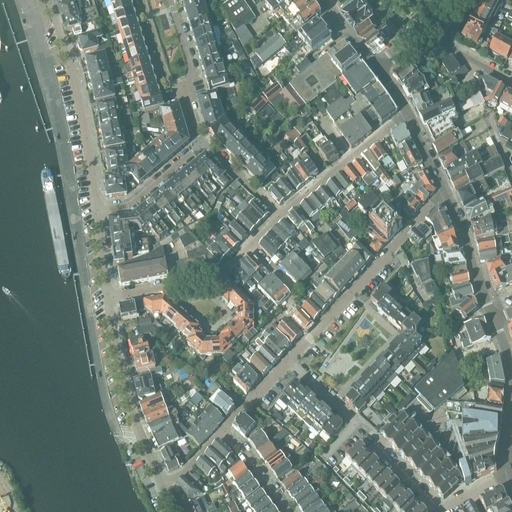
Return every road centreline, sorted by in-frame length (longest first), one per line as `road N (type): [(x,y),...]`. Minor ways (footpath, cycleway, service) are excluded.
road 1 (residential): [(446,192),(290,362)]
road 2 (residential): [(48,0),(73,75),(97,211)]
road 3 (residential): [(443,511),(376,446),(414,410),(452,452)]
road 4 (residential): [(110,298),(132,413),(163,489)]
road 5 (residential): [(408,112),(279,214)]
road 6 (residential): [(250,247),(217,277),(110,298)]
road 7 (residential): [(324,457),(356,424),(290,362)]
road 8 (residential): [(493,319),(446,192)]
road 9 (residential): [(97,211),(138,198),(195,143)]
road 10 (residential): [(511,79),(450,45),(446,34),(466,0)]
